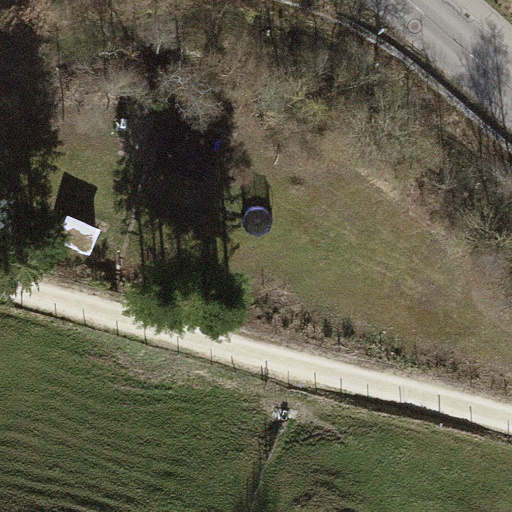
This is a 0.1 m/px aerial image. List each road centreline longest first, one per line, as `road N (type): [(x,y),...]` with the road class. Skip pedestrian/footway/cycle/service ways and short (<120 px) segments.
road 1 (track): [(511,419),(0,287)]
road 2 (tertiary): [(511,97),(393,0)]
